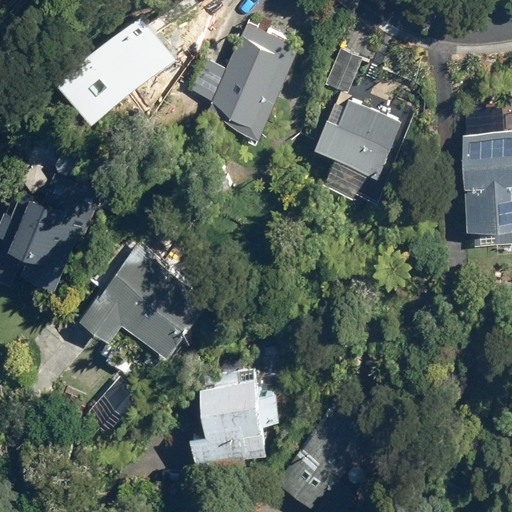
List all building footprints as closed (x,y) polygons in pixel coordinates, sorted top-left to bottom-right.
[(53,87),(89,130),(172,61),(136,18),(53,87)] [(261,130),(267,133),(269,126),(272,127),(306,41),(253,19),(235,64),(211,54),(200,85),(222,95),(218,105),(264,123),(261,130)] [(334,77),(355,86),(368,53),(347,44),(334,77)] [(324,139),(390,164),(409,115),(356,95),(347,119),(334,114),(324,139)] [(511,125),(470,129),(479,223),(511,220),(511,125)] [(0,274),(16,282),(26,258),(68,275),(87,228),(91,230),(110,185),(64,166),(54,191),(31,181),(20,207),(14,204),(2,234),(0,233),(0,274)] [(125,324),(172,358),(219,291),(145,238),(92,313),(119,333),(125,324)] [(201,418),(208,464),(257,456),(256,447),(277,443),(273,414),(288,412),(285,388),(270,391),(268,371),(188,382),(194,419),(201,418)] [(287,471),(343,511),(348,511),(369,484),(348,469),(392,410),(354,381),(344,395),(340,392),(331,405),(334,408),(287,471)]
